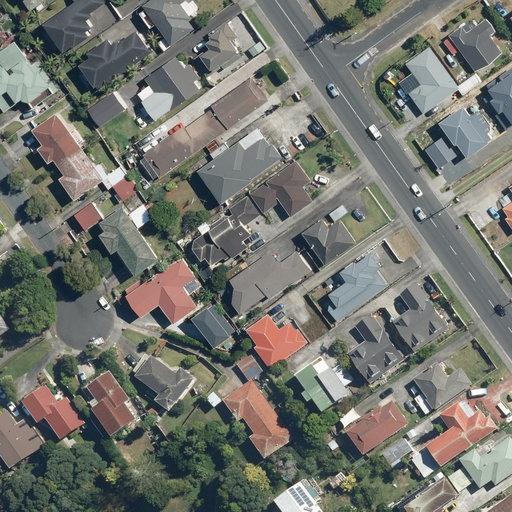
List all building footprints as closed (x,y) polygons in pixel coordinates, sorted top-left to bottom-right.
[(25,0),(34,11),(48,0),(25,0)] [(78,0),(79,1),(45,23),(50,30),(44,34),(60,57),(108,25),(110,27),(123,19),(110,0),(78,0)] [(152,0),(140,9),(154,27),(158,24),(166,34),(159,40),(167,50),(197,27),(202,5),(198,0),(152,0)] [(474,16),(452,32),(478,69),(505,50),(493,33),(499,29),(489,15),(479,23),(474,16)] [(247,46),(229,21),(211,33),(215,38),(209,41),(213,47),(205,53),(217,70),(223,65),(225,68),(246,54),(242,49),(247,46)] [(100,92),(157,50),(140,28),(123,40),(118,32),(92,52),(93,54),(80,64),(100,92)] [(511,36),(503,44),(511,54),(511,53),(511,36)] [(17,39),(0,51),(0,97),(9,111),(29,96),(36,105),(60,87),(39,58),(34,62),(17,39)] [(267,47),(261,40),(250,48),(255,56),(267,47)] [(461,82),(433,44),(409,61),(423,81),(411,90),(427,112),(460,89),(464,93),(481,81),(475,72),(461,82)] [(187,66),(179,55),(148,77),(152,83),(139,92),(159,119),(203,87),(198,80),(204,76),(193,61),(187,66)] [(163,177),(271,99),(253,75),(212,104),(215,108),(188,128),(185,124),(141,156),(156,177),(160,174),(163,177)] [(110,120),(128,107),(116,91),(92,109),(101,123),(108,118),(110,120)] [(467,101),(443,117),(458,140),(461,139),(470,153),(497,134),(493,128),(497,125),(483,105),(474,111),(467,101)] [(98,164),(60,110),(36,127),(47,143),(42,147),(52,162),(58,158),(68,173),(63,176),(79,199),(104,181),(103,179),(111,173),(103,161),(98,164)] [(511,140),(511,115),(497,127),(508,143),(511,140)] [(226,202),(286,155),(261,124),(231,147),(227,142),(212,153),(215,157),(194,173),(218,204),(224,199),(226,202)] [(315,178),(298,157),(253,193),(268,213),(281,202),(292,216),(315,197),(306,185),(315,178)] [(141,190),(123,165),(104,179),(110,188),(115,185),(127,200),(141,190)] [(263,212),(249,196),(193,240),(207,258),(209,256),(216,264),(228,255),(231,259),(250,244),(246,239),(254,232),(248,224),(263,212)] [(87,228),(104,216),(94,201),(77,213),(87,228)] [(147,202),(131,213),(142,228),(158,217),(147,202)] [(350,210),(344,202),(330,213),(336,221),(350,210)] [(131,213),(126,204),(97,224),(117,253),(120,251),(137,275),(163,257),(142,228),(131,213)] [(326,217),(306,231),(329,262),(358,240),(342,218),(332,226),(326,217)] [(339,322),(391,285),(378,269),(386,264),(375,248),(344,270),(351,280),(333,293),(343,307),(333,313),(339,322)] [(240,287),(237,302),(244,312),(267,296),(270,300),(314,269),(299,249),(282,262),(273,249),(233,277),(240,287)] [(148,282),(144,276),(127,289),(146,317),(164,305),(176,323),(200,306),(191,293),(205,284),(185,256),(148,282)] [(452,328),(419,282),(403,294),(405,297),(387,310),(417,353),(452,328)] [(0,338),(14,329),(0,310),(0,338)] [(272,368),(311,341),(300,327),(298,328),(293,320),(283,327),(272,312),(249,328),(259,343),(256,345),(272,368)] [(377,314),(357,326),(367,341),(350,352),(372,385),(415,356),(399,333),(392,337),(377,314)] [(252,353),(238,363),(251,381),(265,371),(252,353)] [(173,413),(199,378),(185,368),(181,373),(157,356),(155,359),(148,354),(133,374),(162,395),(157,401),(173,413)] [(328,415),(354,394),(350,387),(358,380),(344,362),(335,369),(325,357),(299,378),(310,391),(306,394),(314,404),(317,401),(328,415)] [(439,410),(475,384),(463,368),(451,377),(440,363),(416,380),(425,393),(417,400),(428,416),(438,408),(439,410)] [(136,401),(115,372),(92,388),(101,401),(94,406),(117,438),(142,421),(131,404),(136,401)] [(297,438),(255,380),(226,400),(241,421),(247,417),(258,433),(253,437),(269,459),(297,438)] [(89,425),(71,397),(62,402),(52,386),(27,402),(41,424),(51,418),(65,440),(89,425)] [(224,402),(216,392),(208,399),(217,408),(224,402)] [(363,460),(413,423),(395,399),(374,415),(372,411),(343,433),(363,460)] [(446,469),(501,429),(493,417),(490,420),(483,410),(479,413),(469,400),(463,405),(462,403),(443,417),(453,430),(412,460),(427,480),(444,467),(446,469)] [(10,415),(0,420),(0,467),(6,476),(43,450),(32,434),(26,438),(10,415)] [(461,495),(478,482),(484,490),(495,482),(499,487),(511,477),(511,437),(494,450),(490,445),(481,452),(480,450),(463,462),(467,467),(450,479),(461,495)] [(416,450),(406,439),(385,456),(398,471),(407,463),(404,460),(416,450)] [(442,511),(463,497),(461,495),(450,479),(444,471),(435,478),(436,480),(399,508),(402,511),(442,511)] [(324,500),(309,479),(278,502),(285,511),(326,511),(320,503),(324,500)] [(511,511),(511,495),(488,511),(511,511)]
